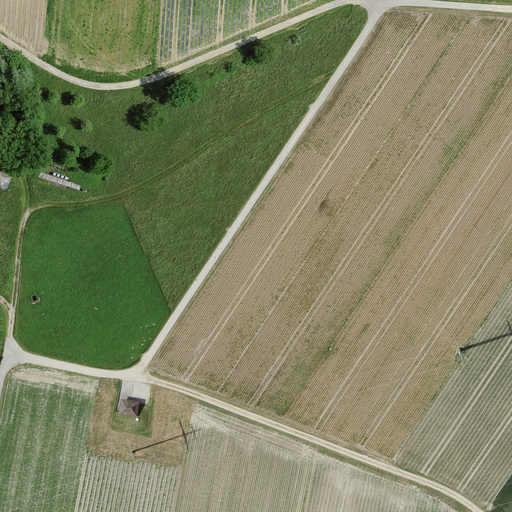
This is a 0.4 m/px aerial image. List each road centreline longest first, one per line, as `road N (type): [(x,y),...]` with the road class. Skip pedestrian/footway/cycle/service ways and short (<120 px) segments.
road 1 (track): [(0,402),(8,360),(131,377),(373,1),(361,0)]
road 2 (track): [(327,71),(128,189),(39,205),(24,232),(19,305)]
road 3 (track): [(131,377),(429,482),(480,511)]
road 4 (track): [(340,0),(129,82),(64,80),(0,38)]
road 5 (track): [(373,1),(511,12)]
